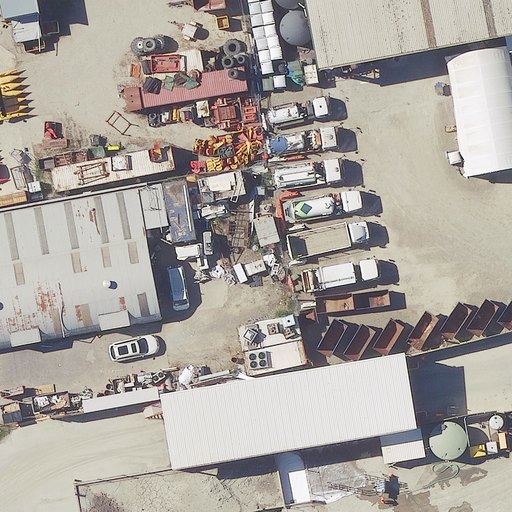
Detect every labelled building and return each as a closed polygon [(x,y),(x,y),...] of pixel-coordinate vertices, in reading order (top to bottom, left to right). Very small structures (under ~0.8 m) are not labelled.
[(511,0),(230,0),(251,109),(511,59),(511,0)] [(43,203),(161,183),(141,64),(23,84),(43,203)] [(385,165),(382,142),(339,97),(276,107),(292,211),(380,197),(376,167),(385,165)] [(380,322),(369,211),(293,219),(304,330),(380,322)] [(0,282),(93,264),(83,212),(0,227),(0,282)] [(93,264),(0,282),(0,355),(107,335),(93,264)] [(407,347),(160,393),(174,468),(296,445),(298,454),(384,438),(383,432),(422,424),(407,347)]
